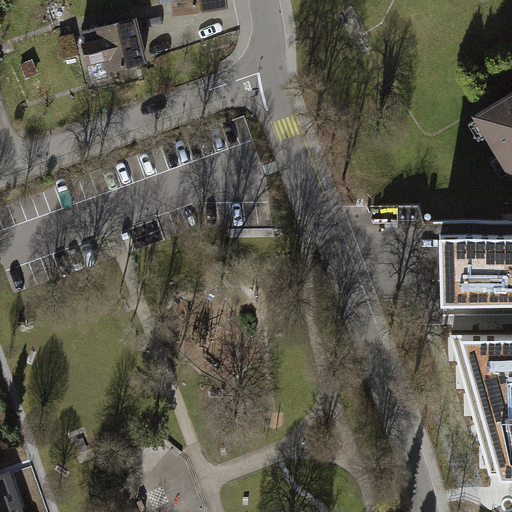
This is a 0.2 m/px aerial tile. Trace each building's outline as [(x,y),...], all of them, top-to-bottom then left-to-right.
[(229,0),(168,0),(172,25),(232,17),(229,0)] [(139,24),(79,39),(88,76),(104,71),(107,81),(151,69),(139,24)] [(511,87),(476,112),(511,166),(511,87)] [(511,232),(441,235),(443,300),(511,298),(511,232)] [(511,332),(452,334),(490,471),(511,470),(511,332)] [(21,511),(9,476),(0,478),(0,511),(21,511)]
